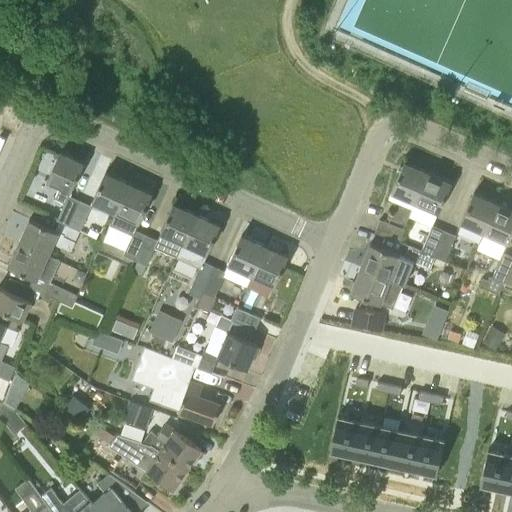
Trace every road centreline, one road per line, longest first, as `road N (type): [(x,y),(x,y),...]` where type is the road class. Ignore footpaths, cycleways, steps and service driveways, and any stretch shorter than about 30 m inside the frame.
road 1 (residential): [(333,242),(54,116),(30,129),(0,196)]
road 2 (residential): [(511,169),(413,125),(387,124),(333,242)]
road 3 (residential): [(232,477),(333,242)]
road 4 (track): [(387,124),(299,60),(285,32),(290,0)]
road 5 (residential): [(369,511),(232,477)]
